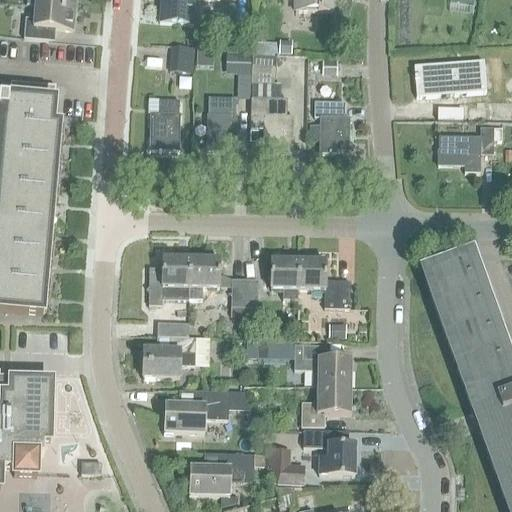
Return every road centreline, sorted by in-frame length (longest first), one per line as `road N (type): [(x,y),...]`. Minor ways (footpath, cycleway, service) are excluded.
road 1 (residential): [(151,511),(99,363),(105,221)]
road 2 (residential): [(429,511),(421,452),(384,357),(385,228)]
road 3 (residential): [(105,221),(385,228)]
road 4 (residential): [(385,228),(377,0)]
road 5 (residential): [(105,221),(122,0)]
road 6 (residential): [(385,228),(511,230)]
